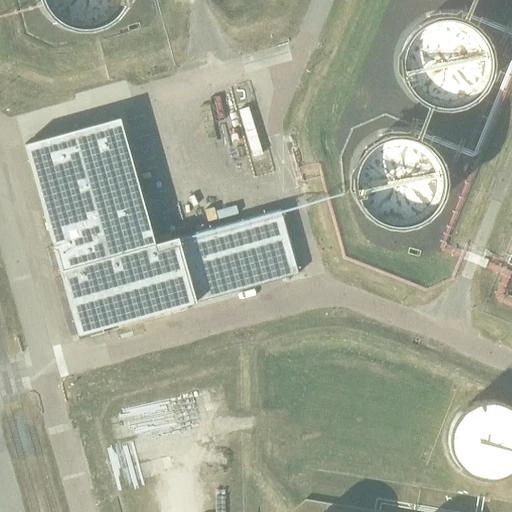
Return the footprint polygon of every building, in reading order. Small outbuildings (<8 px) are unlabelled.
[(41,0),(43,3),(43,5),(46,9),(48,12),(50,14),(54,18),(58,21),(62,23),(65,24),(68,26),(70,26),(75,27),(80,28),(85,28),(88,28),(91,27),(96,26),(99,25),(102,23),(103,23),(106,21),(110,18),(114,14),(116,12),(118,9),(120,7),(122,4),(122,2),(123,0),(41,0)] [(400,51),(400,56),(399,60),(399,63),(399,65),(400,68),(400,70),(401,73),(402,76),(402,78),(404,82),(407,87),(409,89),(412,93),(413,94),(416,97),(419,99),(423,101),(426,103),(431,104),(434,105),(439,106),(444,106),(449,106),(454,105),(457,104),(462,102),(465,101),(469,98),(473,95),(477,91),(480,87),(482,85),(484,80),(485,77),(486,74),(487,72),(487,69),(488,67),(488,63),(488,60),(487,56),(487,55),(487,53),(486,50),(485,47),(484,45),(483,42),(481,39),(478,35),(476,32),(474,30),(470,27),(467,25),(463,22),(460,21),(455,19),(452,19),(447,18),(442,18),(438,18),(435,19),(430,20),(425,22),(422,23),(418,26),(415,28),(413,30),(410,34),(407,36),(405,40),(403,43),(402,47),(401,48),(400,51)] [(268,168),(247,92),(246,91),(244,91),(242,91),(241,91),(239,92),(238,93),(237,94),(236,95),(256,171),(258,172),(261,172),(262,172),(263,172),(265,171),(267,170),(268,168)] [(102,328),(297,274),(279,209),(170,239),(168,239),(154,244),(119,118),(24,144),(78,339),(103,332),(102,328)] [(439,170),(438,167),(438,165),(436,161),(433,156),(431,153),(429,151),(427,148),(426,147),(422,144),(419,142),(416,141),(412,139),(407,137),(404,137),(400,136),(395,136),(392,136),(387,137),(384,138),(381,139),(376,141),(373,143),(370,144),(367,147),(364,150),(362,152),(361,154),(360,155),(357,159),(355,164),(354,167),(353,170),(353,172),(352,175),(352,177),(352,180),(352,183),(353,188),(354,193),(355,196),(357,201),(360,205),(362,208),(365,212),(368,214),(369,215),(373,218),(377,220),(380,222),(384,223),(385,223),(389,224),(390,224),(395,224),(400,224),(404,224),(408,223),(413,221),(415,220),(418,219),(422,216),(426,213),(428,211),(431,208),(432,207),(434,203),(437,198),(438,193),(439,190),(440,187),(440,185),(440,182),(440,178),(440,177),(440,175),(440,172),(439,170)] [(460,411),(458,414),(455,417),(453,420),(451,424),(450,426),(449,429),(449,432),(448,434),(448,435),(448,438),(448,440),(448,443),(448,446),(449,448),(450,451),(450,452),(451,454),(452,457),(453,460),(454,461),(455,462),(457,465),(460,468),(464,471),(466,473),(470,476),(475,477),(479,479),(484,479),(489,480),(492,479),(497,479),(501,477),(506,475),(510,473),(511,471),(511,407),(508,405),(505,404),(502,402),(499,401),(496,401),(493,400),(490,400),(487,400),(484,400),(480,400),(477,401),(474,402),(471,403),(467,405),(465,407),(462,409),(460,411)]
